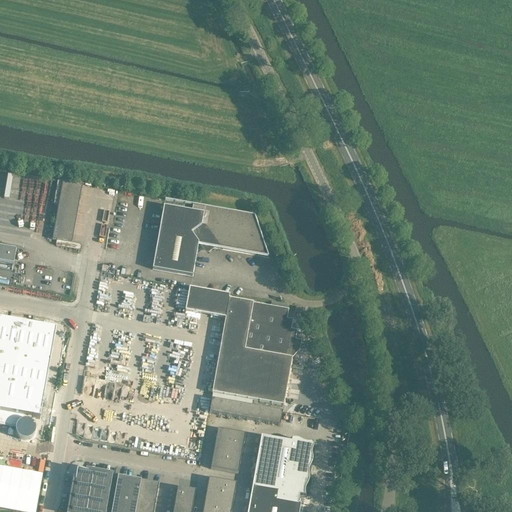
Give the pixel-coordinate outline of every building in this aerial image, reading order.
[(62,179),(60,189),(79,192),(81,182),(62,179)] [(115,199),(117,189),(107,187),(105,197),(115,199)] [(60,189),(59,199),(78,202),(79,192),(60,189)] [(59,199),(57,208),(76,212),(78,202),(59,199)] [(163,205),(152,268),(192,276),(198,243),(202,244),(206,250),(212,246),(268,256),(254,214),(193,204),(191,210),(163,205)] [(57,208),(55,218),(75,222),(76,212),(57,208)] [(55,218),(54,228),(73,232),(75,222),(55,218)] [(54,228),(52,239),(71,242),(73,232),(54,228)] [(0,266),(11,269),(15,247),(0,244),(0,266)] [(189,286),(184,310),(224,317),(211,391),(283,403),(293,347),(299,348),(301,337),(295,336),(297,327),(291,326),(292,316),(286,315),(288,306),(229,296),(229,293),(189,286)] [(171,339),(169,347),(178,349),(179,340),(171,339)] [(177,385),(166,384),(166,394),(177,395),(177,385)] [(211,398),(208,412),(218,414),(221,400),(211,398)] [(221,400),(218,414),(228,416),(231,402),(221,400)] [(231,402),(228,416),(238,418),(240,404),(231,402)] [(240,404),(238,418),(248,419),(250,405),(240,404)] [(250,405),(248,419),(258,421),(260,407),(250,405)] [(260,407),(258,421),(268,423),(270,409),(260,407)] [(270,409),(268,423),(279,425),(282,411),(270,409)] [(90,430),(93,415),(87,413),(83,428),(90,430)] [(217,428),(215,438),(229,441),(231,431),(217,428)] [(231,431),(229,441),(243,443),(244,433),(231,431)] [(249,494),(246,511),(297,511),(300,503),(297,502),(298,493),(303,494),(304,495),(304,493),(304,491),(304,489),(304,487),(305,486),(306,484),(307,482),(307,480),(308,478),(308,476),(307,474),(307,472),(307,470),(308,468),(308,466),(309,464),(310,462),(311,460),(311,458),(311,456),(311,454),(311,452),(311,450),(311,448),(312,446),(312,445),(314,443),(313,443),(312,444),(311,441),(312,441),(312,440),(310,441),(308,441),(306,441),(304,441),(302,440),(301,439),(299,438),(297,437),(295,437),(293,437),(291,437),(289,438),(290,438),(290,440),(260,434),(251,484),(249,494)] [(215,438),(213,448),(227,450),(229,441),(215,438)] [(229,441),(227,450),(241,453),(243,443),(229,441)] [(213,448),(212,458),(225,460),(227,450),(213,448)] [(227,450),(225,460),(239,463),(241,453),(227,450)] [(212,458),(210,468),(224,470),(225,460),(212,458)] [(225,460),(224,470),(237,473),(239,463),(225,460)] [(74,479),(68,511),(103,511),(104,510),(110,475),(86,471),(76,469),(75,479),(74,479)] [(117,476),(110,511),(134,511),(137,498),(140,480),(117,476)] [(208,478),(207,488),(220,490),(222,480),(208,478)] [(140,480),(137,498),(155,501),(158,483),(140,480)] [(222,480),(220,490),(234,493),(236,483),(222,480)] [(177,487),(174,504),(192,507),(195,490),(177,487)] [(207,488),(205,497),(219,500),(220,490),(207,488)] [(220,490),(219,500),(232,502),(234,493),(220,490)] [(205,497),(203,507),(217,510),(219,500),(205,497)] [(137,498),(134,511),(153,511),(155,501),(137,498)] [(219,500),(217,510),(229,511),(230,511),(232,502),(219,500)]
